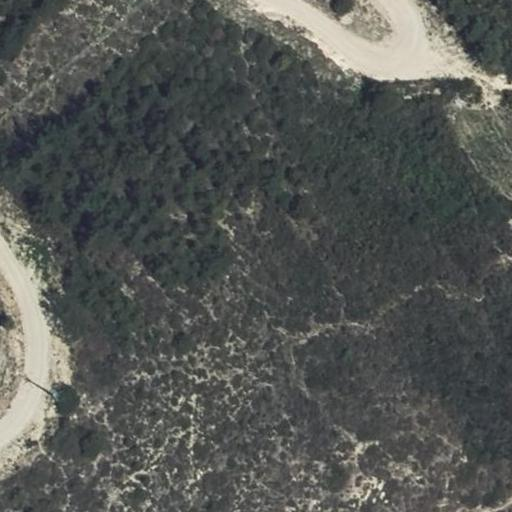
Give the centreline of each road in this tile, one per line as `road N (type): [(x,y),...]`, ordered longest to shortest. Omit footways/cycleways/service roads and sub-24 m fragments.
road 1 (track): [(393,0),(414,20),(416,49),(399,67),(379,64),(277,0)]
road 2 (track): [(0,247),(33,314),(37,376),(21,417),(0,437)]
